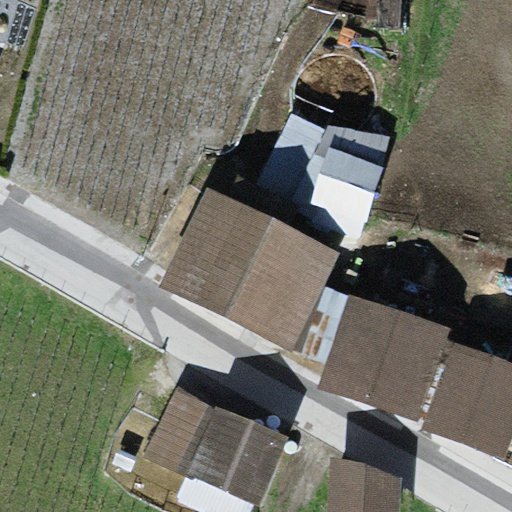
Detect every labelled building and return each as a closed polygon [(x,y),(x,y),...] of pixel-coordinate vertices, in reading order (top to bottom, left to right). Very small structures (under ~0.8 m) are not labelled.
[(208,209),(166,298),(292,357),(334,267),(208,209)] [(443,345),(349,315),(322,400),(416,429),(443,345)] [(511,435),(511,382),(456,362),(426,441),(500,468),(511,435)] [(261,511),(286,456),(217,427),(192,485),(254,511),(261,511)] [(400,511),(404,485),(337,476),(331,511),(400,511)]
